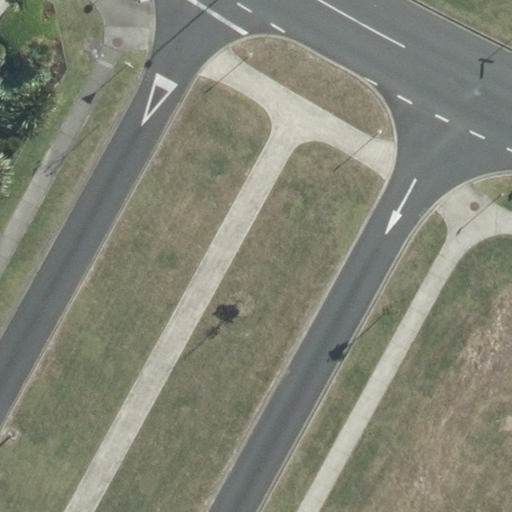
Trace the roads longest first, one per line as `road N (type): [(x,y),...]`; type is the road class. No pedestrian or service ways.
road 1 (tertiary): [(475,84),(238,511)]
road 2 (tertiary): [(0,383),(207,0)]
road 3 (tertiary): [(475,84),(309,0)]
